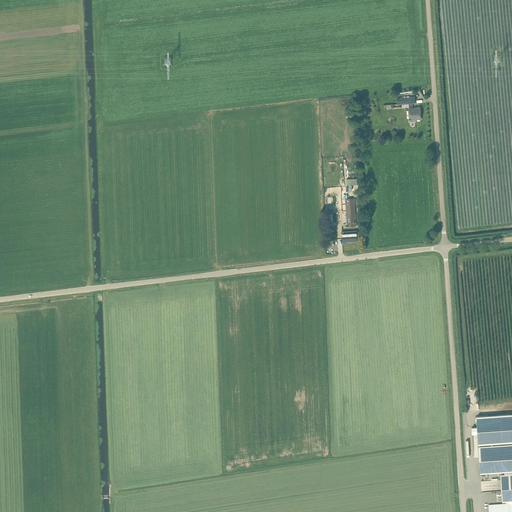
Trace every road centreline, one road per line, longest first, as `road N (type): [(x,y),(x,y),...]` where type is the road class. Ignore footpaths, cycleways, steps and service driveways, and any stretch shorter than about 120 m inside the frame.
road 1 (unclassified): [(0,299),(444,247)]
road 2 (unclassified): [(463,511),(444,247)]
road 3 (unclassified): [(444,247),(428,0)]
